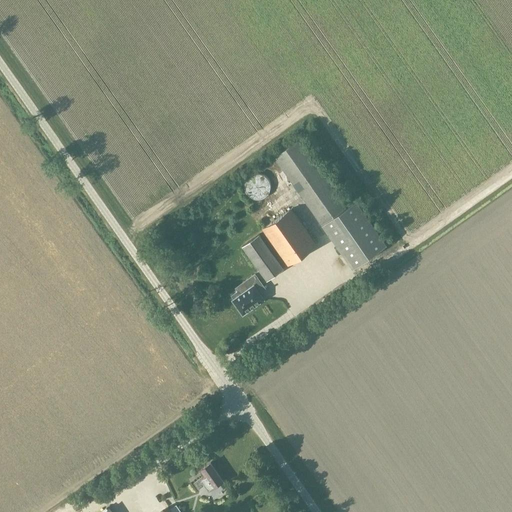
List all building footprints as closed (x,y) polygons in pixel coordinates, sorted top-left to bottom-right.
[(345,208),(297,141),(274,157),(321,225),(352,268),(385,244),(355,201),(345,208)] [(270,188),(270,187),(270,185),(270,184),(270,183),(269,181),(269,180),(268,179),(267,178),(266,177),(265,176),(264,175),(263,175),(262,174),(261,174),(259,173),(258,173),(257,173),(255,173),(254,173),(253,174),(252,174),(250,175),(249,175),(248,176),(247,177),(246,178),(246,179),(245,180),(244,182),(244,183),(244,184),(243,186),(243,187),(243,188),(244,189),(244,191),(244,192),(245,193),(246,194),(246,195),(247,196),(248,197),(249,198),(250,199),(252,199),(253,200),(254,200),(255,200),(257,200),(258,200),(260,200),(261,200),(262,199),(263,199),(264,198),(265,197),(266,196),(267,195),(268,194),(269,193),(269,192),(270,191),(270,190),(270,188)] [(288,265),(316,245),(291,209),(262,229),(288,265)] [(266,281),(283,269),(259,234),(242,246),(266,281)] [(234,299),(232,300),(243,315),(264,300),(256,288),(262,284),(255,274),(243,282),(248,289),(240,294),(238,291),(232,296),(234,299)] [(209,491),(223,481),(210,463),(200,469),(204,476),(194,483),(198,489),(204,484),(209,491)]
